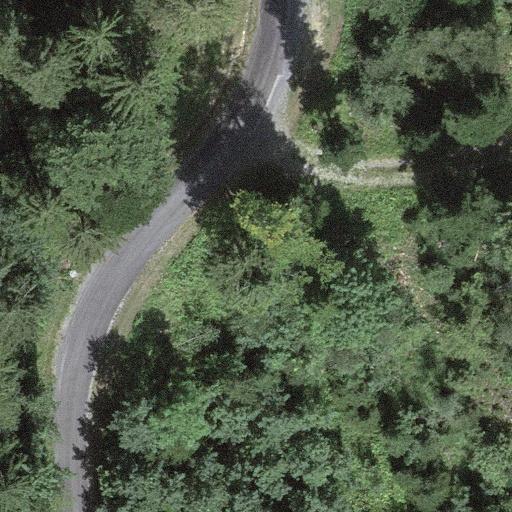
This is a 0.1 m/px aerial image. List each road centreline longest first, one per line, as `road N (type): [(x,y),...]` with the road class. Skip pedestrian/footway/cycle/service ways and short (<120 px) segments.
road 1 (track): [(75,511),(72,389),(86,323),(140,225),(233,128),(270,47),(278,0)]
road 2 (track): [(244,107),(292,154),(326,169),(450,163),(511,145)]
